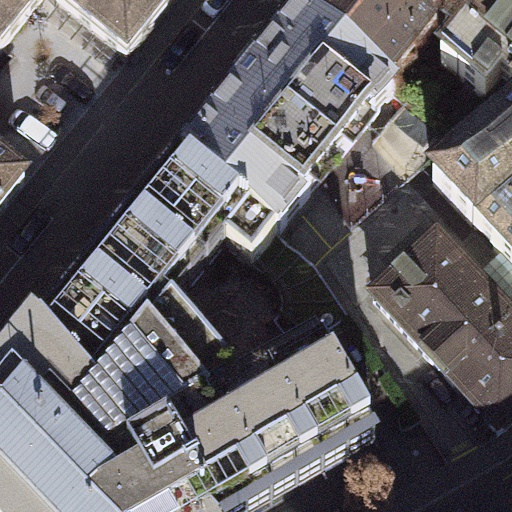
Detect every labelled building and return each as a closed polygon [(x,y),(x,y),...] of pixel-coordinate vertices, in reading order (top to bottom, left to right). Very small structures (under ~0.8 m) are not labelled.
[(0,0),(0,55),(45,0),(49,0),(122,59),(121,60),(127,65),(180,0),(0,0)] [(313,0),(302,15),(390,87),(461,0),(313,0)] [(511,0),(470,0),(474,3),(444,37),(456,45),(440,65),(485,102),(501,83),(511,91),(511,0)] [(390,87),(302,15),(183,160),(277,236),(396,91),(390,87)] [(511,196),(511,116),(433,186),(474,229),(511,196)] [(362,217),(403,183),(375,149),(334,183),(362,217)] [(277,236),(183,160),(39,335),(190,511),(269,511),(378,450),(315,344),(237,390),(172,312),(226,248),(251,268),(277,236)] [(0,217),(25,187),(0,166),(0,217)] [(511,196),(474,229),(501,258),(511,270),(511,196)] [(406,254),(385,274),(394,283),(372,302),(499,439),(511,427),(511,322),(475,282),(437,242),(415,263),(406,254)] [(511,270),(501,258),(475,282),(511,322),(511,270)] [(190,511),(39,335),(0,383),(0,511),(190,511)]
